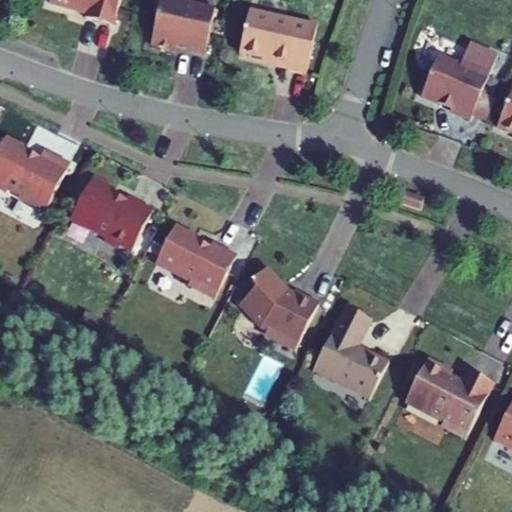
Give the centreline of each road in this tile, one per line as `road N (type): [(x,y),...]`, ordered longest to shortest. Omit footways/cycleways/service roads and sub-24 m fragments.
road 1 (residential): [(0,61),(137,107),(343,139)]
road 2 (residential): [(343,139),(511,207)]
road 3 (residential): [(343,139),(386,0)]
